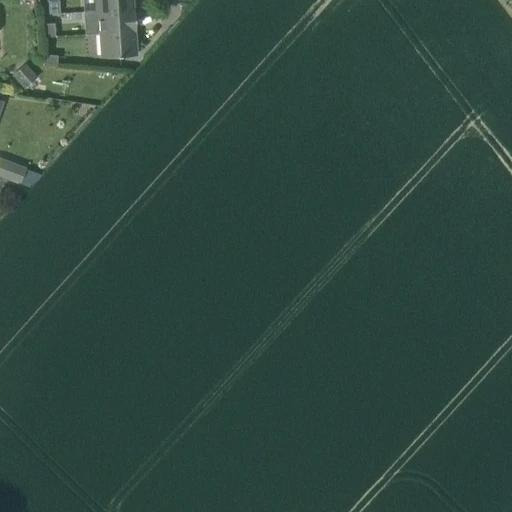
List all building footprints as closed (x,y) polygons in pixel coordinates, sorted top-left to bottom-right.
[(58,0),(55,0),(48,1),(48,14),(59,13),(58,0)] [(96,0),(97,11),(133,9),(133,8),(132,0),(96,0)] [(135,31),(133,9),(97,11),(98,34),(135,31)] [(55,37),(54,23),(43,24),(44,37),(55,37)] [(135,32),(135,31),(98,34),(100,57),(136,55),(134,32),(135,32)] [(56,66),(57,56),(43,54),(42,65),(56,66)] [(12,76),(23,88),(35,77),(24,65),(12,76)] [(8,163),(3,177),(20,184),(25,169),(8,163)]
